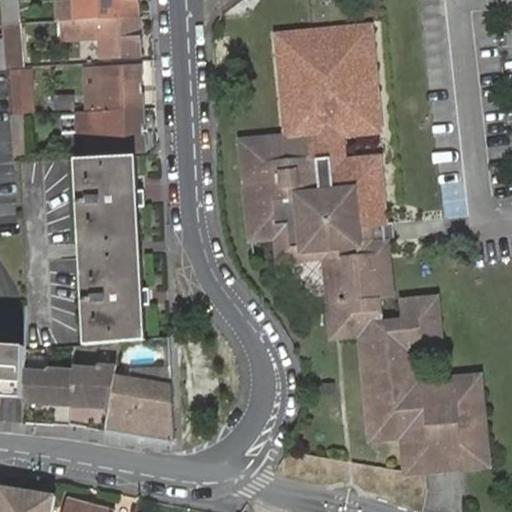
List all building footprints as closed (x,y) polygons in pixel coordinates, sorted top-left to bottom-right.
[(15,0),(1,0),(4,25),(7,26),(16,25),(18,25),(15,0)] [(100,21),(140,19),(138,0),(97,0),(95,2),(58,4),(59,23),(63,23),(70,23),(95,21),(100,21)] [(141,56),(140,19),(100,21),(95,21),(96,32),(96,29),(101,28),(102,59),(141,56)] [(70,23),(63,23),(64,42),(96,40),(96,32),(95,21),(70,23)] [(281,134),(242,143),(252,240),(277,237),(280,261),(289,260),(326,257),(330,300),(330,305),(337,304),(340,336),(362,334),(372,436),(404,433),(408,473),(489,464),(480,376),(453,379),(454,386),(418,390),(415,356),(441,353),(436,299),(401,302),(403,320),(382,322),(380,299),(390,298),(385,241),(380,242),(380,233),(379,225),(387,224),(382,156),(348,157),(347,137),(382,130),(373,24),(274,35),(281,134)] [(16,25),(7,26),(8,37),(17,37),(16,25)] [(98,96),(98,113),(106,112),(145,111),(142,67),(104,70),(105,96),(98,96)] [(53,95),(53,109),(73,110),(73,95),(53,95)] [(10,99),(12,117),(22,117),(20,96),(10,96),(10,99)] [(85,136),(94,135),(95,154),(108,153),(146,152),(145,111),(106,112),(98,113),(84,114),(85,136)] [(25,154),(22,117),(12,117),(15,156),(25,154)] [(139,191),(137,157),(76,159),(85,343),(144,340),(147,340),(145,305),(156,304),(155,289),(144,289),(140,207),(151,207),(151,191),(139,191)] [(317,298),(330,300),(326,257),(289,260),(290,263),(292,274),(294,279),(300,286),(305,291),(317,298)] [(26,350),(26,346),(14,345),(2,345),(0,344),(0,395),(11,396),(24,397),(24,394),(25,368),(26,350)] [(86,408),(110,410),(116,378),(118,367),(99,365),(98,368),(74,366),(74,369),(71,402),(86,403),(86,408)] [(134,380),(116,378),(110,410),(106,432),(175,443),(172,367),(133,367),(134,380)] [(49,371),(25,368),(24,394),(24,397),(24,403),(56,405),(56,400),(71,402),(74,369),(49,368),(49,371)] [(53,511),(58,496),(6,488),(0,511),(53,511)] [(116,511),(70,499),(65,511),(116,511)]
